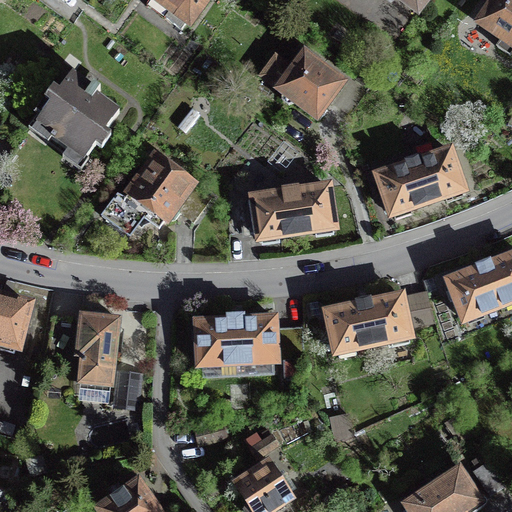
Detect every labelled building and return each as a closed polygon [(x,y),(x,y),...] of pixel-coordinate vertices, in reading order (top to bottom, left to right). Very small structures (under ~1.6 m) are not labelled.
[(156,0),(171,11),(165,19),(181,31),(187,23),(190,24),(207,0),(156,0)] [(404,0),(419,11),(426,0),(404,0)] [(511,0),(495,0),(479,23),(502,39),(497,47),(510,56),(511,53),(511,0)] [(262,76),(283,92),(282,100),(289,105),(295,102),(317,118),(344,83),(331,73),(331,72),(320,63),(319,65),(305,54),(291,73),(287,70),(290,67),(276,57),(262,76)] [(87,86),(72,75),(37,124),(53,136),(51,138),(83,162),(119,112),(96,96),(100,90),(93,86),(89,92),(85,89),(87,86)] [(464,191),(450,151),(420,161),(419,158),(406,162),(407,166),(377,176),(391,215),(464,191)] [(180,214),(193,224),(212,198),(155,157),(125,200),(117,195),(102,217),(130,237),(144,218),(159,229),(167,218),(174,223),(180,214)] [(335,228),(329,187),(298,192),(297,188),(283,190),(284,194),(253,198),(253,201),(238,203),(243,233),(258,231),(259,240),(335,228)] [(478,270),(449,282),(464,321),(511,301),(511,256),(491,265),(490,262),(477,267),(478,270)] [(31,305),(0,296),(0,343),(19,348),(31,305)] [(357,306),(326,312),(335,354),(411,337),(402,296),(371,303),(370,299),(356,302),(357,306)] [(122,320),(81,315),(80,323),(51,319),(44,359),(81,364),(78,383),(113,387),(122,320)] [(227,321),(196,322),(198,367),(278,363),(278,361),(305,360),(303,327),(276,328),(275,318),(244,320),(244,316),(227,317),(227,321)] [(140,376),(120,374),(116,406),(136,409),(140,376)] [(331,419),(335,441),(352,433),(348,415),(331,419)] [(222,423),(196,430),(200,445),(226,438),(222,423)] [(278,446),(272,436),(251,449),(257,459),(278,446)] [(42,457),(27,461),(31,476),(46,472),(42,457)] [(270,511),(293,498),(269,462),(235,484),(247,503),(244,509),(245,511),(270,511)] [(489,462),(473,472),(489,496),(504,486),(489,462)] [(481,501),(459,469),(438,483),(437,482),(426,489),(427,490),(405,505),(409,511),(464,511),(481,501)] [(158,511),(138,481),(124,491),(124,490),(111,498),(112,499),(98,509),(100,511),(158,511)]
